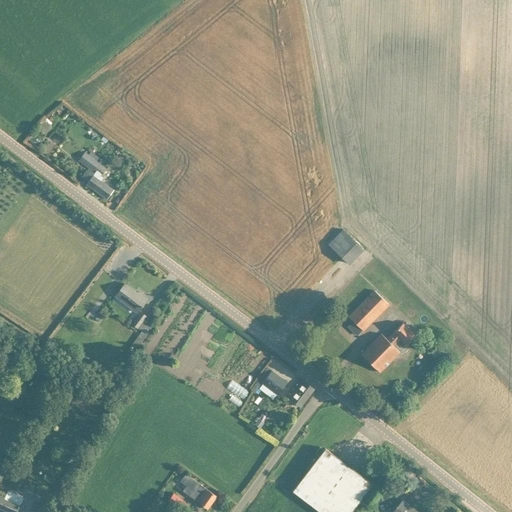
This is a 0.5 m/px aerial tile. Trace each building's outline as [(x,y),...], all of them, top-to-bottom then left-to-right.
[(114,190),(111,188),(99,179),(106,169),(85,153),(79,160),(95,172),(86,184),(107,199),(114,190)] [(362,248),(343,229),(328,244),(347,263),(362,248)] [(147,298),(138,292),(137,293),(125,284),(116,296),(137,312),(146,300),(145,299),(147,298)] [(353,321),(347,326),(356,335),(362,330),(363,331),(389,304),(375,290),(349,317),(353,321)] [(137,328),(146,316),(141,312),(134,321),(132,324),(137,328)] [(406,345),(416,336),(403,323),(387,339),(381,334),(361,354),(380,372),(400,352),(402,353),(404,353),(407,349),(408,347),(406,345)] [(272,370),(262,383),(278,395),(287,383),(272,370)] [(314,389),(312,387),(300,378),(286,396),(300,407),(314,389)] [(238,381),(232,390),(251,400),(256,391),(238,381)] [(262,425),(268,429),(272,424),(266,419),(262,425)] [(320,511),(351,511),(372,484),(325,448),(324,450),(320,447),(315,453),(319,456),(292,491),(320,511)] [(195,500),(207,509),(217,496),(199,483),(195,490),(199,493),(195,500)] [(8,490),(8,491),(4,499),(0,496),(0,507),(10,511),(16,511),(20,505),(19,505),(23,496),(8,490)] [(188,503),(174,493),(168,500),(183,511),(188,503)] [(417,511),(403,500),(393,511),(417,511)]
